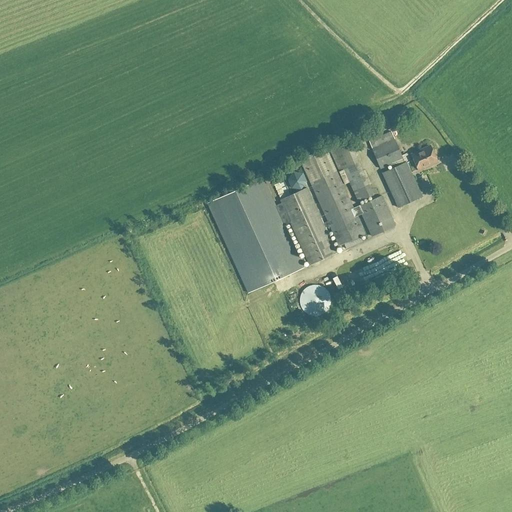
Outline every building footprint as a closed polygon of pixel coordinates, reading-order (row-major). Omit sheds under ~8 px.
[(367,137),(371,148),(380,169),(391,164),(392,168),(381,173),(398,208),(422,196),(411,173),(418,169),(418,170),(436,161),(430,146),(411,154),(413,159),(406,162),(406,161),(404,162),(394,139),(392,131),(378,136),(377,133),(367,137)] [(328,147),(339,170),(342,178),(346,175),(358,202),(373,195),(358,161),(348,137),(328,147)] [(299,160),(324,215),(320,216),(307,187),(279,199),(309,265),(337,253),(325,227),(329,225),(338,246),(365,234),(357,216),(361,214),(371,236),(395,226),(382,195),(360,205),(353,208),(326,147),(299,160)] [(305,188),(301,173),(287,177),(291,191),(305,188)] [(250,291),(304,266),(264,179),(211,203),(250,291)] [(330,282),(325,285),(330,296),(335,294),(330,282)] [(301,294),(300,296),(299,299),(299,302),(300,304),(301,307),(302,309),(304,311),(306,313),(308,314),(311,315),(313,316),(316,316),(319,315),(321,314),(324,313),(326,311),(328,309),(329,307),(330,305),(330,302),(331,300),(330,297),(329,294),(328,292),(327,290),(325,288),(323,287),(320,286),(318,285),(315,285),(313,285),(310,285),(308,286),(306,288),(304,290),(302,292),(301,294)]
